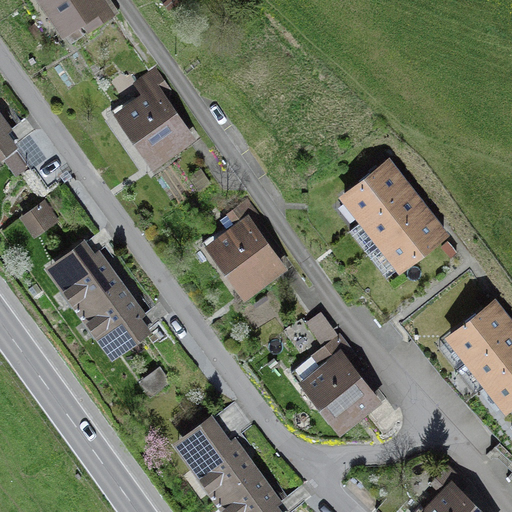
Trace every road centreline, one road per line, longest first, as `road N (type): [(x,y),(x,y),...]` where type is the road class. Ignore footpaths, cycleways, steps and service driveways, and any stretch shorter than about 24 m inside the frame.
road 1 (residential): [(121,0),(338,310),(435,424)]
road 2 (residential): [(0,53),(297,456)]
road 3 (secondary): [(133,511),(0,327)]
road 4 (residential): [(297,456),(396,451),(435,424)]
